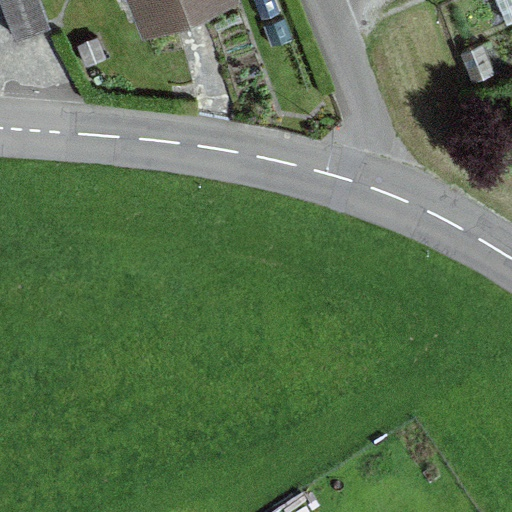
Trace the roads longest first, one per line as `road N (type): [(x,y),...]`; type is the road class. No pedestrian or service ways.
road 1 (tertiary): [(370,187),(169,142),(0,129)]
road 2 (residential): [(370,187),(379,156),(328,0)]
road 3 (tertiary): [(511,259),(370,187)]
